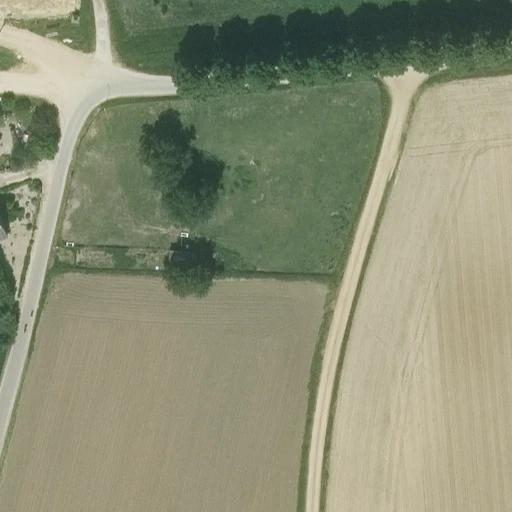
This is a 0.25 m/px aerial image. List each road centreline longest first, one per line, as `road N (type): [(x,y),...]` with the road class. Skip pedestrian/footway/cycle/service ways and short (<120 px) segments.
road 1 (unclassified): [(0,408),(83,98),(104,87),(185,86),(511,49)]
road 2 (track): [(311,511),(322,402),(404,61)]
